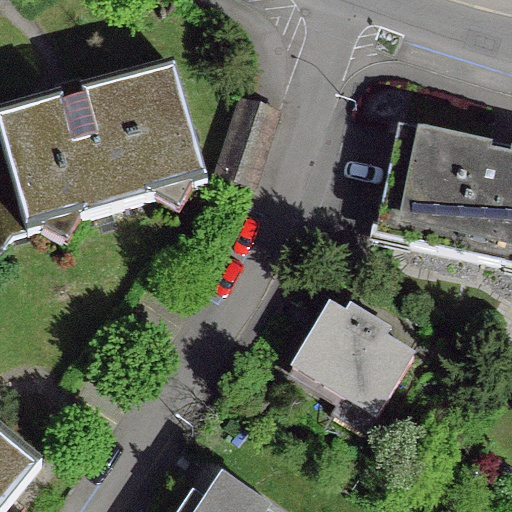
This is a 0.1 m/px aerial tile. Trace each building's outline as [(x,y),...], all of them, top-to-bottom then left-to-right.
[(0,246),(4,250),(17,233),(44,225),(67,236),(83,211),(157,192),(181,203),(192,180),(208,174),(173,62),(0,108),(0,246)] [(237,108),(214,180),(248,191),(272,119),(237,108)] [(511,258),(511,159),(507,158),(505,166),(485,162),(487,154),(394,135),(374,230),(409,237),(406,252),(501,271),(504,257),(511,258)] [(325,312),(321,320),(288,374),(337,403),(327,420),(360,440),(370,423),(407,361),(379,344),(384,336),(346,314),(341,322),(325,312)] [(0,511),(44,456),(0,417),(0,511)] [(180,511),(257,511),(218,486),(202,510),(188,501),(180,511)]
